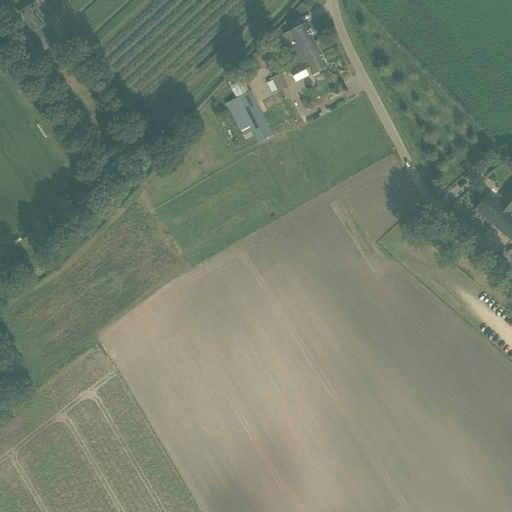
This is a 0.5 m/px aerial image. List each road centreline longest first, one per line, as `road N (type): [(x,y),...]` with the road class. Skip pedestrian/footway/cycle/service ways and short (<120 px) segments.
road 1 (track): [(0,312),(69,268),(107,230),(301,0)]
road 2 (unclassified): [(511,269),(441,209),(335,0)]
